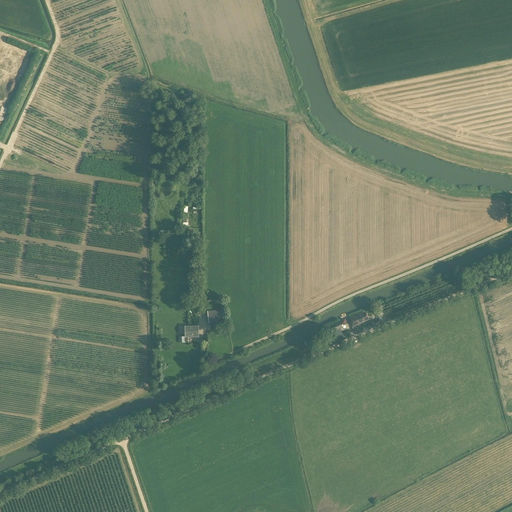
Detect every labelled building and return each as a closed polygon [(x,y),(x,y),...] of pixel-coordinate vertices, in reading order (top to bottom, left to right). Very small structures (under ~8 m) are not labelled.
[(2,100),(0,105),(0,106),(9,109),(11,103),(2,100)] [(208,312),(209,323),(223,322),(222,310),(208,312)] [(365,312),(350,319),(353,326),(368,320),(365,312)] [(342,334),(340,329),(342,327),(340,322),(332,325),(334,331),(337,337),(342,334)] [(185,326),(185,336),(185,337),(198,337),(198,326),(185,326)]
